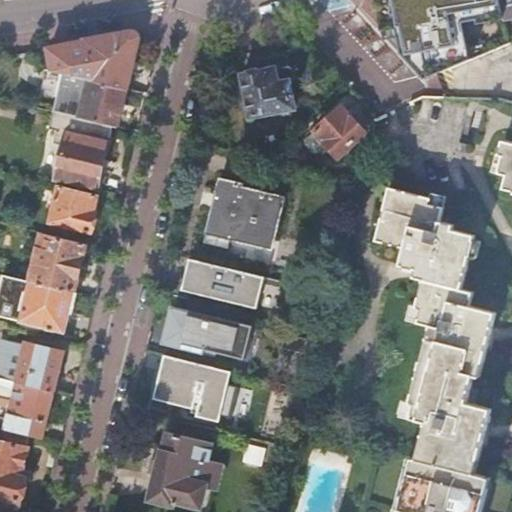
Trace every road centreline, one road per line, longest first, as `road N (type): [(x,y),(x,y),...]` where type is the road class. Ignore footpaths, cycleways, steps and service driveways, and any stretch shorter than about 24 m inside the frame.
road 1 (residential): [(191,0),(78,511)]
road 2 (residential): [(302,0),(392,106)]
